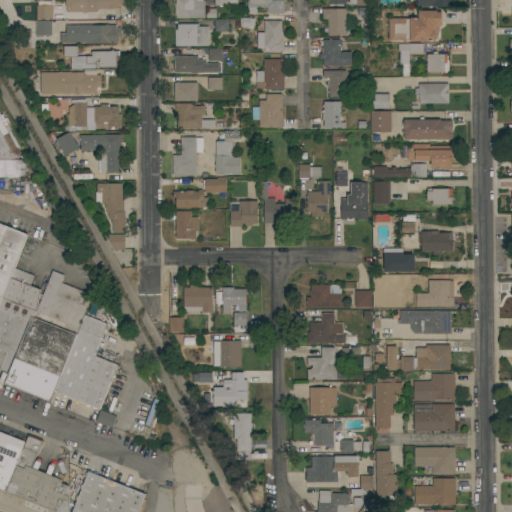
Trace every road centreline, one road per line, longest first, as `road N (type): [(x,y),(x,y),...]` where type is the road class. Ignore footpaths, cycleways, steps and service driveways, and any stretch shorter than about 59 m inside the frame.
road 1 (residential): [(485,511),(480,0)]
road 2 (residential): [(145,258),(140,0)]
road 3 (residential): [(284,511),(277,259)]
road 4 (residential): [(351,260),(145,258)]
road 5 (residential): [(156,468),(0,404)]
road 6 (residential): [(303,122),(300,0)]
